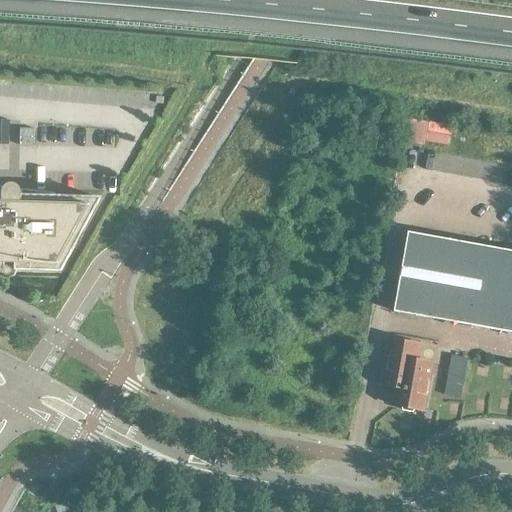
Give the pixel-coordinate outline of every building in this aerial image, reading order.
[(11,241),(11,264),(17,264),(17,270),(62,272),(74,249),(77,239),(78,229),(84,229),(101,199),(32,197),(32,202),(21,202),(22,193),(20,190),(18,187),(15,186),(11,186),(8,187),(6,189),(4,193),(4,198),(5,198),(4,240),(11,241)] [(5,198),(4,198),(0,197),(0,270),(4,271),(5,264),(11,264),(11,241),(4,240),(5,198)] [(511,251),(409,233),(395,312),(511,333),(511,251)] [(403,411),(413,413),(416,410),(424,411),(433,364),(418,361),(421,346),(390,340),(384,371),(399,374),(394,406),(402,407),(403,411)] [(463,357),(462,365),(502,373),(505,356),(475,350),(473,359),(463,357)]
